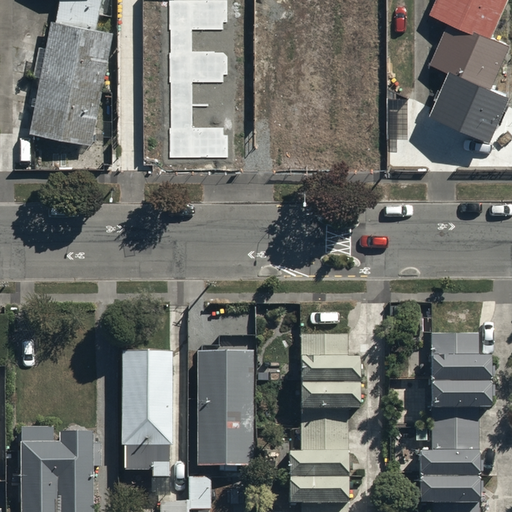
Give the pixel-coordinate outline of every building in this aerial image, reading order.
[(250,0),(208,0),(209,6),(156,6),(155,34),(153,34),(153,98),(218,99),(219,40),(250,40),(250,0)] [(365,15),(365,0),(342,0),(342,8),(324,8),(324,5),(304,5),(304,32),(302,32),(301,85),(297,85),(296,102),(301,102),(301,111),(304,111),(304,117),(334,117),(334,122),(341,122),(341,117),(368,117),(369,111),(371,111),(372,15),(365,15)] [(435,0),(433,7),(451,15),(433,56),(450,63),(430,108),(492,136),(511,93),(493,85),(511,42),(511,41),(493,33),(508,0),(435,0)] [(111,30),(52,18),(31,125),(89,137),(111,30)] [(253,102),(226,103),(226,127),(224,127),(224,169),(254,169),(253,102)] [(475,333),(432,333),(433,449),(420,449),(420,501),(432,501),(432,511),(478,511),(478,494),(482,494),(482,458),(478,458),(477,406),(490,406),(489,353),(475,353),(475,333)] [(348,334),(301,334),(301,448),(290,449),(290,500),(302,500),(301,511),(348,511),(348,406),(359,406),(359,352),(348,352),(348,334)] [(172,491),(171,346),(121,346),(121,440),(126,440),(126,466),(150,465),(150,491),(172,491)] [(253,347),(197,347),(197,464),(253,464),(253,347)] [(54,424),(21,423),(21,511),(93,511),(94,462),(101,462),(102,438),(94,438),(94,431),(59,430),(59,438),(54,438),(54,424)] [(209,475),(190,475),(190,507),(209,507),(209,475)] [(187,511),(187,500),(163,500),(163,511),(187,511)]
